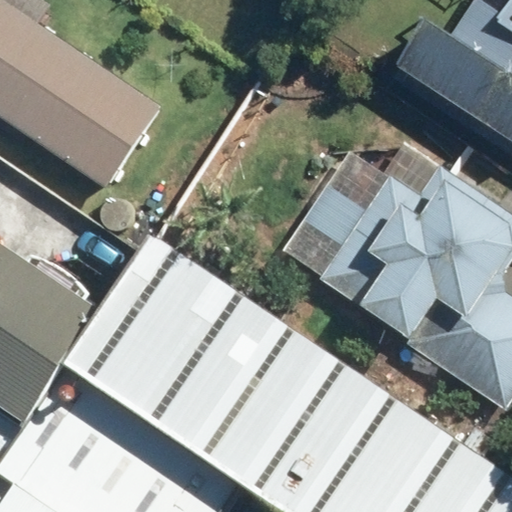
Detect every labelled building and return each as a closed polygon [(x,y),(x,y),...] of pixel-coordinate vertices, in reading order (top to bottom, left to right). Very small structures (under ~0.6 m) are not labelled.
[(5,0),(0,0),(0,116),(109,189),(165,106),(5,0)] [(439,19),(399,83),(511,154),(511,11),(511,14),(487,0),(484,0),(463,34),(439,19)] [(391,176),(319,287),(507,408),(511,401),(511,298),(497,288),(511,265),(511,216),(439,169),(422,196),(391,176)] [(511,511),(511,469),(164,235),(77,362),(299,511),(511,511)] [(0,236),(0,397),(37,422),(112,311),(0,236)] [(0,511),(227,511),(247,484),(74,368),(0,477),(0,511)] [(0,469),(29,426),(0,406),(0,469)]
